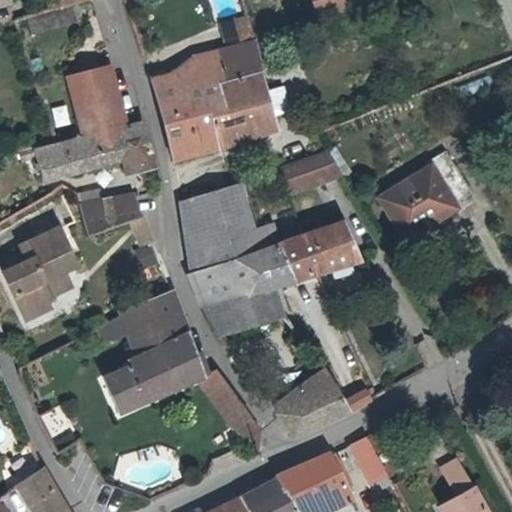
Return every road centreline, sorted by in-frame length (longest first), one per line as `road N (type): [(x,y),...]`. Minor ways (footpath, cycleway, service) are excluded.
road 1 (residential): [(120,0),(153,135),(160,224),(217,362),(296,452)]
road 2 (residential): [(511,332),(296,452)]
road 3 (residential): [(0,342),(80,511)]
road 4 (residential): [(296,452),(143,511)]
